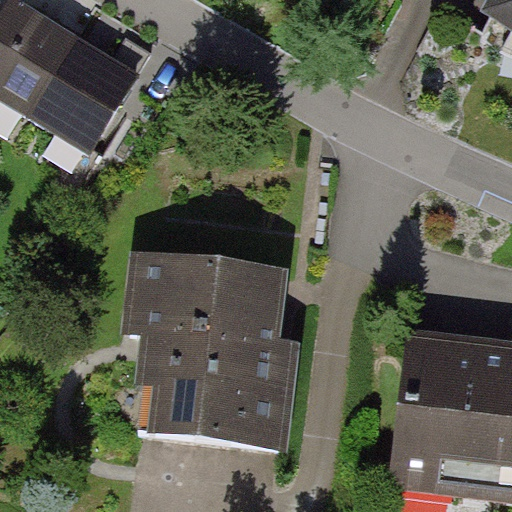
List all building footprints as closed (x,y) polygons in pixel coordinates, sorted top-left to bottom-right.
[(319,0),(335,8),(339,0),(319,0)] [(511,0),(494,0),(481,24),(511,41),(511,0)] [(137,77),(12,1),(0,19),(0,101),(87,157),(137,77)] [(281,282),(142,264),(132,340),(153,342),(141,436),(280,454),(293,354),(272,351),(281,282)] [(511,495),(511,360),(413,348),(397,482),(511,495)]
